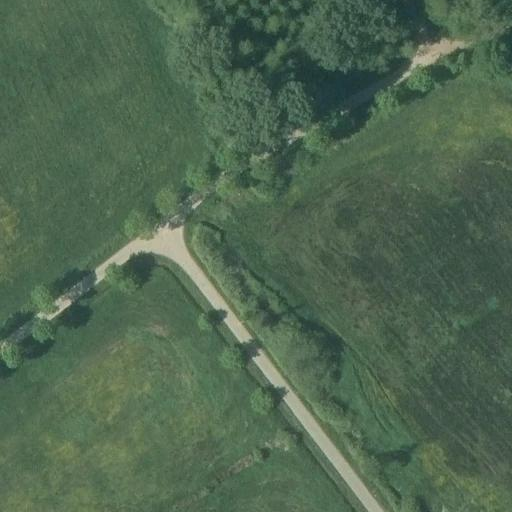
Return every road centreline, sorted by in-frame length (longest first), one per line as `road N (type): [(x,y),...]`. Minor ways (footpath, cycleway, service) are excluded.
road 1 (unclassified): [(374,511),(157,228)]
road 2 (unclassified): [(157,228),(233,171),(434,57)]
road 3 (unclassified): [(0,345),(157,228)]
